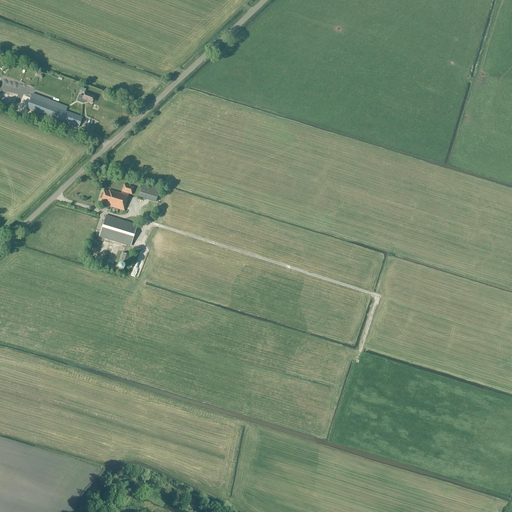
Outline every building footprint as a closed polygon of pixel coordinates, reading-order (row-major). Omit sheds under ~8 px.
[(79,95),(77,101),(77,102),(83,104),(86,103),(88,102),(92,104),(95,96),(85,92),(83,97),(79,95)] [(32,94),(26,108),(78,128),(82,117),(80,117),(82,112),(32,94)] [(121,194),(109,190),(108,192),(103,190),(100,202),(105,203),(104,205),(124,211),(128,200),(127,200),(128,196),(127,195),(127,193),(132,195),(134,187),(124,184),(121,194)] [(147,219),(148,219),(149,219),(149,218),(150,218),(151,218),(152,217),(153,216),(154,215),(154,214),(154,213),(154,212),(154,211),(154,210),(154,209),(153,209),(153,208),(152,207),(151,207),(150,206),(149,206),(148,206),(147,206),(146,206),(145,207),(144,207),(143,208),(143,209),(142,209),(142,210),(142,211),(141,212),(142,213),(142,214),(142,215),(142,216),(143,216),(144,217),(144,218),(145,218),(146,218),(147,219)] [(105,216),(101,231),(99,237),(130,247),(137,226),(105,216)] [(100,252),(96,260),(102,263),(105,254),(100,252)] [(118,263),(127,266),(131,256),(122,253),(118,263)]
